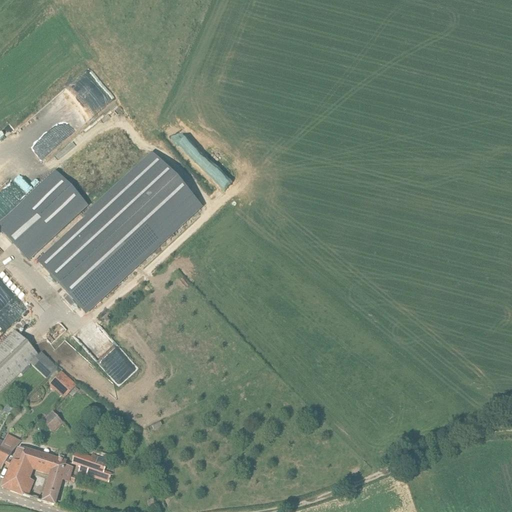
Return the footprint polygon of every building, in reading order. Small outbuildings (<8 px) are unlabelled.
[(159,160),(39,271),(88,323),(207,212),(159,160)] [(95,211),(62,175),(2,231),(35,267),(95,211)] [(11,181),(0,191),(0,253),(1,253),(0,252),(0,219),(25,196),(11,181)] [(0,335),(29,308),(15,294),(3,306),(0,303),(0,335)] [(0,392),(2,391),(30,364),(38,356),(15,331),(0,344),(0,392)] [(47,379),(57,369),(41,354),(30,364),(47,379)] [(76,386),(61,373),(50,386),(64,398),(76,386)] [(53,413),(42,423),(52,433),(62,423),(53,413)] [(4,464),(5,462),(6,461),(21,442),(7,436),(3,443),(0,441),(0,468),(1,469),(4,464)] [(65,462),(17,449),(10,463),(6,461),(5,462),(11,467),(3,487),(2,487),(1,488),(27,497),(33,482),(29,480),(33,471),(49,476),(41,502),(43,503),(54,506),(60,480),(68,482),(68,480),(73,482),(74,477),(69,476),(71,469),(66,468),(66,465),(64,465),(65,462)] [(92,455),(91,459),(76,454),(73,464),(80,467),(79,472),(102,479),(107,460),(92,455)]
